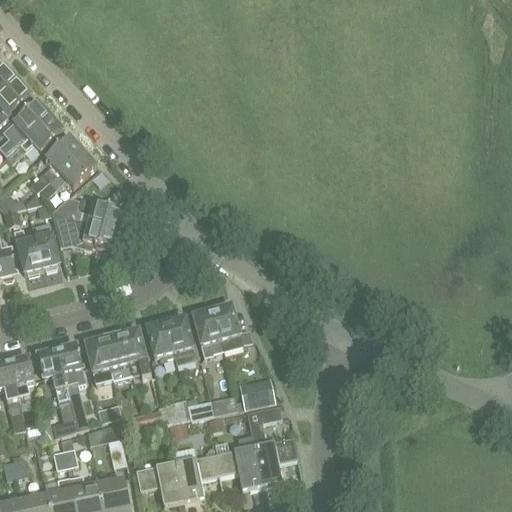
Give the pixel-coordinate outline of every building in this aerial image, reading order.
[(0,104),(19,87),(14,82),(16,81),(9,73),(7,74),(5,72),(0,77),(0,104)] [(23,92),(19,87),(0,104),(0,117),(2,116),(8,123),(32,102),(30,99),(32,98),(25,91),(23,92)] [(46,117),(48,116),(41,108),(39,109),(38,108),(4,139),(10,145),(0,154),(7,162),(51,123),(46,117)] [(55,127),(51,123),(7,162),(5,164),(12,171),(24,160),(34,151),(41,159),(64,137),(62,135),(64,133),(57,126),(55,127)] [(78,153),(80,151),(73,144),(72,145),(70,143),(46,165),(53,172),(31,192),(38,200),(50,188),(83,158),(78,153)] [(87,162),(83,158),(50,188),(57,195),(66,187),(73,194),(96,173),(94,170),(96,169),(89,160),(87,162)] [(119,194),(110,203),(115,209),(124,201),(119,194)] [(13,213),(2,200),(0,201),(0,212),(6,219),(13,213)] [(38,201),(35,202),(22,214),(37,211),(40,210),(38,201)] [(45,209),(40,210),(37,211),(40,225),(52,222),(45,209)] [(78,217),(76,226),(119,236),(121,230),(124,231),(126,221),(124,220),(124,218),(94,210),(91,220),(78,217)] [(9,233),(21,231),(18,217),(6,220),(9,233)] [(72,252),(75,253),(74,249),(68,225),(52,221),(61,255),(72,252)] [(118,243),(119,236),(76,226),(68,225),(74,249),(75,253),(92,257),(93,251),(114,256),(115,253),(118,253),(120,244),(118,243)] [(50,230),(41,232),(33,234),(36,247),(43,276),(47,276),(47,278),(58,275),(57,273),(61,272),(50,230)] [(39,277),(43,276),(36,247),(26,249),(23,236),(14,239),(25,281),(28,280),(29,282),(40,280),(39,277)] [(0,286),(4,285),(7,288),(13,286),(14,283),(17,283),(11,259),(3,261),(0,250),(0,286)] [(218,315),(213,316),(222,351),(224,356),(251,348),(249,337),(239,340),(232,312),(230,312),(228,311),(219,313),(218,315)] [(206,318),(204,317),(197,319),(196,321),(193,322),(201,351),(204,364),(214,361),(212,353),(222,351),(213,316),(206,318)] [(166,329),(176,363),(178,371),(197,365),(186,323),(183,324),(181,323),(173,325),(172,327),(166,329)] [(176,363),(166,329),(161,330),(158,329),(150,331),(149,333),(147,333),(155,364),(160,362),(162,367),(176,363)] [(136,336),(134,335),(126,337),(124,340),(122,340),(132,379),(140,378),(142,385),(151,383),(150,378),(139,335),(136,336)] [(109,343),(103,345),(110,375),(113,384),(132,379),(122,340),(121,341),(119,339),(110,341),(109,343)] [(96,389),(104,387),(113,384),(110,375),(103,345),(99,346),(97,344),(90,346),(89,349),(86,350),(96,389)] [(77,437),(103,431),(100,419),(87,422),(83,405),(75,378),(83,376),(77,352),(74,353),(72,351),(64,353),(63,356),(57,357),(70,409),(74,425),(77,437)] [(49,357),(41,359),(40,362),(38,363),(44,386),(52,384),(60,411),(70,409),(57,357),(51,359),(49,357)] [(26,365),(24,363),(17,365),(15,367),(9,369),(25,435),(29,452),(53,445),(52,439),(38,442),(36,433),(37,432),(27,389),(34,387),(29,364),(26,365)] [(3,370),(1,368),(0,368),(0,394),(4,394),(15,438),(25,435),(9,369),(3,370)] [(273,408),(270,392),(269,384),(239,390),(244,414),(273,408)] [(233,401),(210,406),(213,422),(236,417),(233,401)] [(160,416),(164,432),(190,427),(185,406),(163,411),(163,413),(159,414),(160,416)] [(213,422),(210,406),(187,410),(191,427),(213,422)] [(284,426),(281,413),(248,419),(255,454),(263,494),(283,490),(279,470),(297,466),(301,486),(302,486),(298,466),(294,446),(268,451),(264,430),(284,426)] [(118,414),(100,419),(103,431),(121,426),(118,414)] [(164,432),(160,416),(142,421),(145,437),(164,432)] [(145,437),(142,421),(121,426),(126,442),(145,437)] [(74,425),(51,431),(54,445),(77,437),(74,425)] [(223,426),(210,428),(212,440),(225,437),(223,426)] [(186,428),(169,431),(172,447),(188,444),(186,428)] [(62,448),(63,458),(65,457),(68,473),(78,472),(75,455),(73,456),(72,444),(62,448)] [(107,448),(112,473),(124,471),(119,445),(107,448)] [(255,454),(215,462),(219,483),(239,478),(243,498),(263,494),(255,454)] [(57,475),(68,473),(65,457),(63,458),(54,459),(57,475)] [(142,460),(133,461),(135,472),(144,470),(142,460)] [(215,462),(176,470),(184,510),(204,506),(200,487),(219,483),(215,462)] [(24,466),(14,468),(17,484),(27,482),(24,466)] [(17,484),(14,468),(2,470),(5,486),(17,484)] [(176,470),(136,479),(143,511),(144,511),(142,499),(160,495),(164,511),(174,511),(184,510),(176,470)] [(75,511),(102,511),(98,491),(85,494),(82,482),(70,484),(75,511)] [(75,511),(70,484),(59,487),(61,499),(47,501),(49,511),(75,511)] [(128,511),(123,486),(98,491),(102,511),(128,511)] [(23,511),(49,511),(47,501),(22,507),(23,511)]
